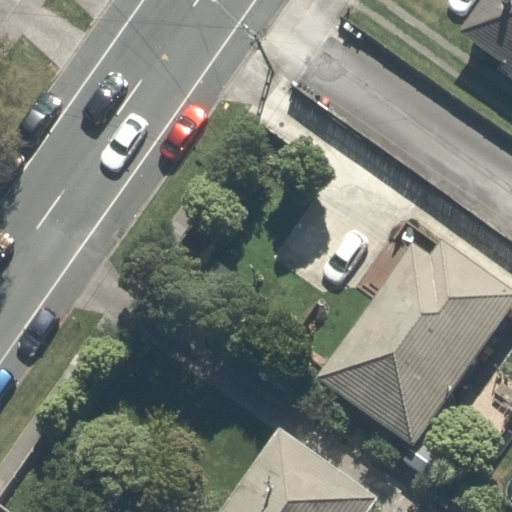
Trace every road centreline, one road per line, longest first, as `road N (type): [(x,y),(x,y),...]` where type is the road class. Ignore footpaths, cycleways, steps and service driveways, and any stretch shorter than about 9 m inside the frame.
road 1 (residential): [(231,0),(511,201)]
road 2 (secondary): [(191,0),(0,275)]
